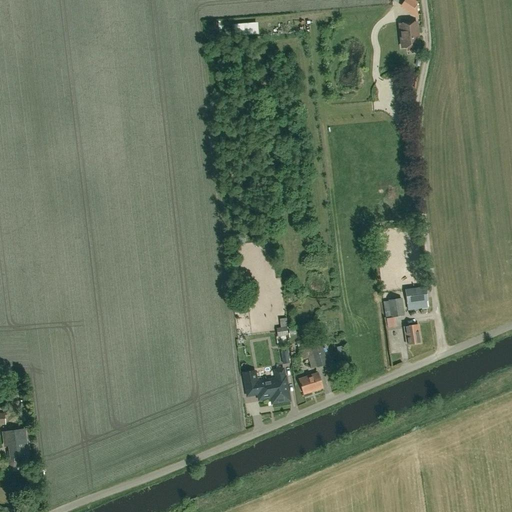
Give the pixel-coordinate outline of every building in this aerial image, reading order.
[(418,46),(416,23),(400,25),(401,35),(398,35),(399,39),(401,38),(402,48),(418,46)] [(427,305),(425,290),(410,292),(411,298),(419,298),(420,306),(427,305)] [(390,318),(404,315),(402,298),(387,300),(390,318)] [(287,329),(288,329),(286,318),(279,319),(280,328),(276,328),(277,337),(287,336),(287,329)] [(404,327),(407,345),(420,343),(418,325),(404,327)] [(299,351),(310,347),(307,338),(296,342),(299,351)] [(321,345),(311,348),(317,367),(327,363),(321,345)] [(288,350),(281,350),(282,363),(289,362),(288,350)] [(256,370),(243,372),(247,397),(258,395),(258,399),(260,400),(264,399),(265,398),(271,397),(272,403),(282,401),(283,402),(287,401),(287,400),(289,400),(285,377),(284,378),(283,370),(276,371),(277,379),(266,381),(265,377),(257,378),(256,370)] [(303,394),(322,387),(318,373),(298,379),(303,394)] [(28,408),(27,408),(22,409),(19,409),(20,422),(29,420),(28,408)] [(19,456),(28,455),(24,430),(3,433),(5,446),(9,445),(10,452),(8,452),(10,464),(13,466),(17,466),(19,462),(19,456)]
